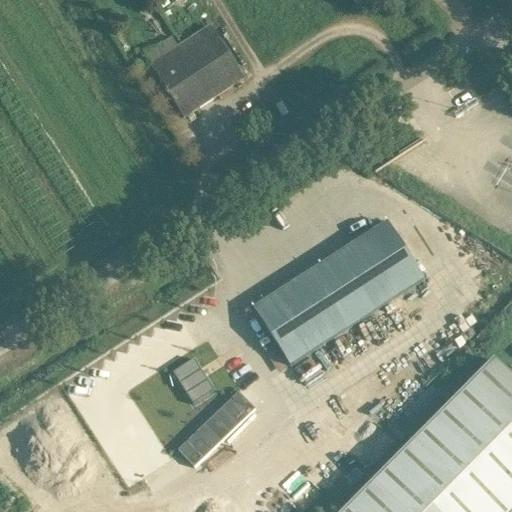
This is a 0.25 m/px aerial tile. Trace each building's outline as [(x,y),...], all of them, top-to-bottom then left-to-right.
[(244,79),(233,63),(211,29),(151,68),(183,119),(244,79)] [(253,310),(290,368),(425,281),(388,224),(253,310)] [(161,339),(184,323),(165,295),(142,311),(161,339)] [(173,374),(193,406),(214,392),(194,361),(173,374)] [(511,511),(511,380),(505,373),(494,362),(345,511),(511,511)] [(52,377),(62,390),(76,379),(66,366),(52,377)] [(235,390),(177,451),(196,468),(254,407),(235,390)]
